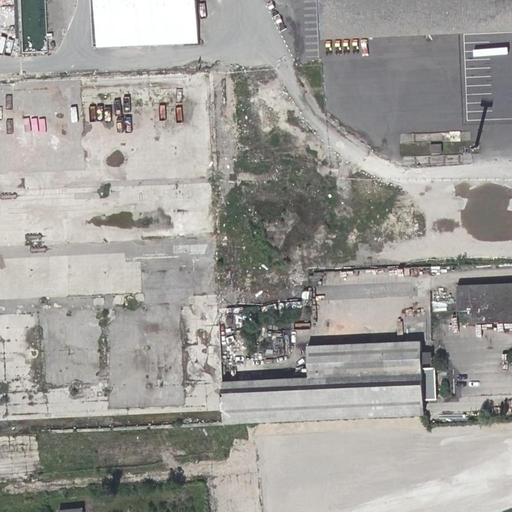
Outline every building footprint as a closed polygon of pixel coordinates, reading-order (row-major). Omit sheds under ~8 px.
[(93,0),(95,49),(197,44),(194,0),(93,0)] [(511,0),(319,0),(321,38),(511,29),(511,0)] [(0,242),(213,233),(205,71),(0,79),(0,242)] [(465,153),(464,143),(452,144),(453,155),(465,153)] [(0,433),(224,423),(222,385),(219,330),(219,323),(226,323),(225,311),(217,311),(213,233),(0,242),(0,433)] [(511,283),(473,284),(475,323),(511,321),(511,283)] [(222,385),(224,423),(434,413),(433,402),(433,362),(433,357),(433,346),(433,339),(303,346),(305,382),(222,385)] [(433,346),(433,357),(443,356),(443,345),(433,346)] [(433,362),(433,402),(448,401),(447,361),(433,362)]
